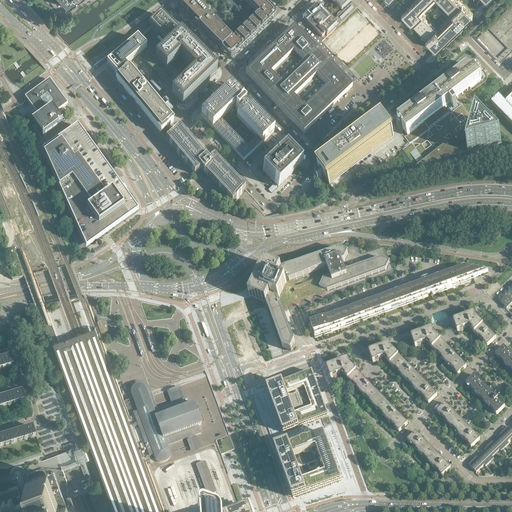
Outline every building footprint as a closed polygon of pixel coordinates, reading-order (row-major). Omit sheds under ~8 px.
[(181,0),(177,4),(180,7),(198,26),(228,56),(231,60),(235,56),(243,48),(237,43),(255,25),(261,31),(265,27),(259,21),(272,9),(263,0),(181,0)] [(357,9),(353,5),(352,3),(351,4),(350,2),(351,1),(349,0),(331,0),(343,12),(335,19),(340,25),(357,9)] [(416,0),(402,14),(436,50),(473,14),(458,0),(416,0)] [(511,50),(511,49),(511,2),(488,26),(511,50)] [(340,25),(335,19),(319,4),(318,5),(317,5),(302,20),(301,21),(301,22),(320,42),(334,28),(335,29),(340,25)] [(191,47),(160,16),(149,27),(166,44),(144,62),(174,94),(172,96),(182,107),(189,101),(217,74),(191,47)] [(396,20),(391,25),(403,39),(408,34),(396,20)] [(357,80),(320,42),(301,22),(294,28),(245,74),(303,135),(352,88),(351,87),(357,80)] [(125,67),(146,50),(137,39),(107,64),(118,78),(128,70),(125,67)] [(405,137),(397,127),(396,125),(388,131),(383,124),(319,172),(322,175),(316,179),(318,182),(324,178),(330,186),(330,185),(335,192),(358,179),(361,177),(374,169),(388,159),(409,143),(410,144),(449,114),(445,108),(460,96),(465,93),(481,81),(472,68),(456,80),(451,84),(433,98),(431,95),(421,103),(423,105),(399,123),(408,135),(405,137)] [(173,124),(140,83),(129,70),(128,70),(118,78),(116,80),(161,134),(173,124)] [(68,105),(50,80),(25,98),(43,123),(68,105)] [(208,124),(243,162),(248,157),(266,140),(269,137),(274,133),(249,106),(244,110),(243,108),(246,106),(243,103),(240,106),(239,104),(243,100),(231,88),(201,117),(201,118),(202,118),(208,124)] [(511,110),(506,104),(499,97),(492,103),(492,104),(492,103),(492,104),(502,114),(503,115),(505,117),(511,124),(511,110)] [(415,167),(420,166),(427,164),(502,146),(502,145),(482,126),(479,122),(478,121),(477,120),(475,122),(462,105),(402,150),(415,167)] [(135,207),(90,144),(78,127),(42,152),(74,222),(80,237),(86,249),(138,211),(135,207)] [(244,190),(215,159),(214,159),(210,161),(211,161),(208,163),(205,160),(179,129),(166,140),(194,174),(194,175),(198,173),(198,172),(201,170),(204,174),(205,174),(232,202),(232,203),(236,200),(242,194),(242,195),(244,191),(245,191),(244,190)] [(278,188),(302,165),(286,149),(263,172),(278,188)] [(282,271),(279,280),(287,284),(294,281),(328,269),(327,266),(341,261),(342,264),(345,263),(349,254),(340,250),(282,271)] [(386,271),(390,263),(382,259),(346,273),(347,276),(332,282),(331,278),(328,279),(324,288),(328,289),(332,291),(386,271)] [(346,273),(342,264),(341,261),(327,266),(328,269),(330,275),(331,278),(332,282),(347,276),(346,273)] [(267,305),(270,297),(279,301),(287,284),(279,280),(282,271),(276,269),(272,267),(272,269),(268,270),(264,271),(261,278),(261,279),(260,279),(260,280),(260,281),(261,281),(260,282),(259,282),(259,283),(258,283),(258,284),(255,291),(256,295),(257,296),(259,298),(256,300),(267,305)] [(316,337),(415,301),(428,296),(427,295),(432,293),(432,294),(458,285),(469,281),(468,280),(488,272),(475,270),(475,269),(475,268),(474,268),(473,268),(470,269),(464,268),(431,280),(430,277),(419,281),(420,284),(416,286),(416,285),(407,289),(392,294),(321,320),(321,319),(320,319),(319,319),(315,320),(313,321),(312,322),(312,323),(311,324),(316,337)] [(323,299),(324,298),(328,289),(324,288),(328,279),(331,278),(330,275),(296,288),(294,281),(287,284),(279,301),(284,312),(288,311),(290,307),(293,306),(297,308),(299,309),(300,307),(302,302),(305,301),(309,303),(311,304),(311,302),(313,298),(317,297),(319,298),(321,299),(323,299)] [(284,312),(279,301),(270,297),(267,305),(283,349),(291,352),(293,349),(295,344),(284,312)] [(511,305),(504,298),(500,302),(507,309),(511,305)] [(483,325),(475,317),(475,316),(475,315),(475,314),(474,314),(473,314),(472,314),(453,321),(457,332),(457,331),(458,332),(460,331),(460,330),(465,328),(465,327),(469,326),(472,330),(475,333),(483,325)] [(103,336),(103,335),(104,335),(105,334),(106,334),(107,334),(107,333),(107,332),(108,332),(108,331),(107,331),(107,325),(107,324),(106,324),(106,323),(105,323),(99,323),(98,323),(98,324),(97,324),(97,325),(98,328),(101,334),(101,335),(102,335),(102,336),(103,336)] [(496,338),(488,330),(483,325),(475,333),(477,336),(478,336),(485,343),(485,344),(487,347),(496,338)] [(162,511),(96,329),(95,328),(53,344),(114,511),(162,511)] [(441,341),(433,332),(433,331),(433,330),(432,330),(432,329),(431,329),(430,330),(430,329),(411,336),(415,347),(415,348),(418,347),(418,346),(423,344),(423,343),(426,342),(430,346),(429,346),(432,349),(441,341)] [(460,362),(455,357),(456,356),(450,350),(449,351),(448,349),(449,348),(441,341),(432,349),(435,352),(436,351),(443,359),(442,359),(448,365),(448,364),(456,372),(455,372),(458,375),(459,375),(467,367),(461,361),(460,362)] [(399,356),(391,348),(391,347),(391,346),(391,345),(390,345),(389,345),(388,345),(369,352),(373,362),(373,363),(376,362),(376,361),(381,359),(381,358),(384,357),(388,361),(387,362),(390,364),(399,356)] [(511,369),(511,355),(505,349),(504,347),(495,355),(497,357),(498,357),(504,363),(504,364),(507,368),(508,367),(511,371),(511,369)] [(0,370),(15,367),(12,356),(0,359),(0,370)] [(414,374),(415,373),(410,367),(409,368),(404,363),(404,362),(399,356),(390,364),(393,367),(401,374),(400,375),(406,380),(407,381),(413,387),(413,388),(416,391),(424,382),(417,374),(416,375),(414,374)] [(357,371),(349,363),(349,362),(349,361),(348,361),(348,360),(347,360),(346,360),(327,367),(331,378),(331,379),(334,377),(339,375),(338,374),(342,372),(344,375),(346,376),(345,377),(348,380),(357,371)] [(46,463),(41,464),(41,465),(42,465),(43,467),(46,477),(47,476),(48,477),(51,476),(54,475),(66,508),(67,508),(67,509),(70,508),(67,501),(69,501),(66,494),(68,493),(66,487),(68,486),(63,472),(82,465),(84,464),(91,462),(90,461),(99,458),(117,451),(122,450),(127,448),(130,447),(134,445),(139,443),(146,463),(147,465),(147,467),(148,468),(150,473),(155,471),(175,463),(176,460),(172,451),(216,435),(218,440),(225,437),(223,433),(227,432),(225,424),(222,416),(221,416),(220,416),(219,414),(219,412),(218,410),(217,408),(218,408),(218,407),(217,405),(216,403),(216,402),(215,402),(214,401),(213,399),(215,398),(215,397),(205,371),(205,372),(203,372),(171,384),(151,391),(147,393),(147,392),(146,392),(146,391),(146,390),(145,389),(145,388),(144,388),(144,387),(143,387),(142,386),(141,386),(140,386),(139,386),(138,386),(137,386),(136,386),(135,387),(134,387),(134,388),(133,388),(133,389),(132,389),(132,390),(132,391),(131,392),(131,393),(131,394),(131,395),(132,395),(132,396),(129,397),(130,400),(129,400),(124,402),(124,403),(124,404),(125,405),(125,406),(126,409),(127,412),(128,415),(130,420),(134,430),(130,432),(117,436),(112,438),(103,442),(101,442),(94,445),(89,447),(85,448),(79,450),(78,451),(75,452),(74,452),(74,451),(73,451),(72,451),(71,451),(71,452),(70,452),(69,453),(69,454),(61,457),(57,458),(46,463)] [(372,389),(373,388),(367,383),(361,378),(362,377),(357,371),(348,380),(351,382),(359,390),(358,390),(361,393),(363,396),(364,395),(365,396),(368,399),(371,403),(374,406),(382,398),(374,390),(373,391),(372,389)] [(309,374),(267,389),(284,434),(329,418),(328,414),(326,414),(312,376),(309,378),(308,375),(309,375),(310,375),(310,374),(309,374)] [(490,391),(483,384),(474,376),(467,383),(466,384),(468,386),(469,386),(475,392),(474,393),(478,396),(479,396),(482,399),(490,391)] [(147,392),(147,393),(153,411),(157,409),(152,396),(151,391),(150,389),(149,388),(149,387),(148,387),(148,386),(147,385),(146,384),(145,383),(144,383),(143,382),(142,382),(141,382),(140,382),(139,382),(138,382),(137,382),(136,382),(135,382),(134,383),(133,383),(133,384),(132,384),(131,385),(130,385),(130,386),(129,387),(129,388),(128,389),(128,390),(128,391),(127,392),(127,393),(127,394),(127,395),(128,395),(128,396),(128,397),(129,400),(130,400),(129,397),(132,396),(132,395),(131,395),(131,394),(131,393),(131,392),(132,391),(132,390),(132,389),(133,389),(133,388),(134,388),(134,387),(135,387),(136,386),(137,386),(138,386),(139,386),(140,386),(141,386),(142,386),(143,387),(144,387),(144,388),(145,388),(145,389),(146,390),(146,391),(146,392),(147,392)] [(437,396),(424,382),(416,391),(418,393),(419,393),(426,400),(426,401),(429,404),(429,403),(437,396)] [(0,408),(26,402),(23,391),(0,397),(0,408)] [(505,407),(499,401),(490,391),(482,399),(485,402),(484,403),(488,407),(489,406),(495,413),(494,413),(497,415),(505,407)] [(222,416),(215,398),(213,399),(214,401),(215,402),(216,402),(216,403),(217,405),(218,407),(218,408),(217,408),(218,410),(219,414),(220,416),(221,416),(222,416)] [(401,419),(396,414),(397,413),(391,407),(390,408),(389,407),(390,406),(382,398),(374,406),(376,409),(377,408),(380,412),(383,415),(384,415),(384,416),(386,419),(389,422),(389,421),(397,429),(396,429),(399,432),(400,432),(408,424),(402,418),(401,419)] [(457,418),(454,415),(455,414),(445,404),(437,412),(439,415),(440,414),(447,422),(446,422),(450,426),(451,426),(455,430),(463,422),(458,417),(457,418)] [(480,440),(473,432),(470,430),(469,431),(467,428),(468,427),(463,422),(455,430),(458,434),(462,438),(470,445),(469,446),(471,448),(480,440)] [(0,446),(37,438),(34,428),(0,435),(0,446)] [(511,439),(504,431),(500,435),(502,437),(508,443),(511,439)] [(299,497),(299,498),(300,497),(330,486),(331,486),(342,482),(325,433),(294,444),(295,444),(294,444),(299,456),(315,450),(316,450),(317,450),(324,472),(324,473),(323,473),(303,480),(302,481),(302,480),(294,458),(290,447),(289,446),(279,449),(279,450),(297,498),(299,497)] [(427,446),(425,443),(426,443),(416,433),(408,440),(407,441),(410,443),(414,446),(417,449),(417,450),(418,450),(417,451),(419,452),(421,455),(422,454),(425,458),(433,450),(428,445),(427,446)] [(509,444),(508,443),(502,437),(500,435),(501,437),(498,440),(505,448),(509,444)] [(200,449),(196,436),(194,437),(193,438),(190,439),(188,439),(186,440),(191,452),(192,452),(193,452),(195,452),(196,451),(197,451),(198,450),(199,450),(200,449)] [(229,436),(228,436),(225,437),(218,440),(222,451),(226,449),(227,453),(231,452),(234,450),(231,443),(229,436)] [(505,448),(498,440),(494,444),(492,442),(492,443),(494,445),(500,451),(501,452),(505,448)] [(500,451),(494,445),(492,443),(488,446),(496,454),(500,451)] [(294,444),(289,446),(290,447),(294,458),(299,456),(294,444),(295,444),(294,444)] [(496,454),(488,446),(485,450),(487,452),(492,458),(496,454)] [(294,500),(299,498),(299,497),(297,498),(279,450),(276,451),(294,500)] [(451,468),(441,458),(440,459),(437,457),(438,456),(433,450),(425,458),(429,462),(428,463),(431,465),(432,467),(433,466),(433,467),(434,467),(437,470),(440,474),(442,477),(443,476),(451,468)] [(494,459),(492,458),(487,452),(485,450),(484,450),(486,452),(482,455),(490,463),(494,459)] [(490,463),(482,455),(478,459),(477,457),(476,458),(478,460),(484,466),(486,467),(490,463)] [(484,466),(478,460),(476,458),(473,461),(481,469),(484,466)] [(481,469),(473,461),(469,465),(476,473),(481,469)] [(198,464),(196,465),(207,495),(209,495),(212,495),(214,494),(216,492),(205,462),(203,462),(200,463),(198,464)] [(68,511),(67,509),(67,508),(66,508),(54,475),(51,476),(48,477),(47,476),(46,477),(26,484),(25,485),(30,498),(21,475),(20,472),(19,472),(18,471),(17,471),(16,472),(15,473),(15,474),(16,477),(24,500),(19,488),(19,487),(18,487),(0,493),(0,511),(68,511)] [(232,486),(237,499),(241,498),(236,485),(236,484),(232,486)]
